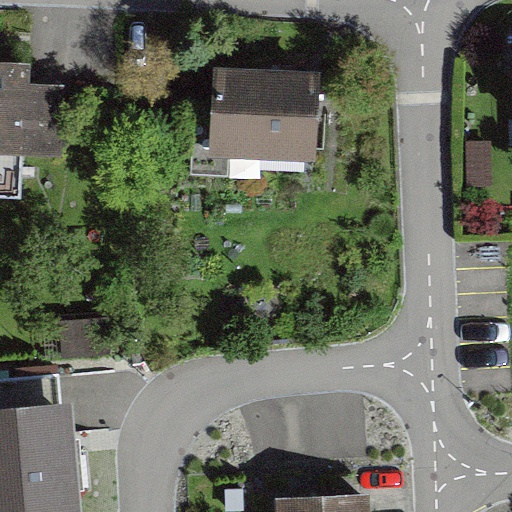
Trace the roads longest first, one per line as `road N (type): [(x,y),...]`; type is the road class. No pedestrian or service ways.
road 1 (residential): [(433,365),(229,378),(186,392),(161,425),(152,511)]
road 2 (residential): [(433,0),(423,29),(433,365)]
